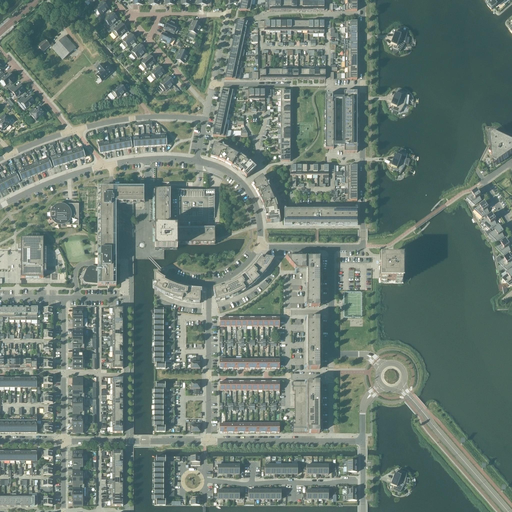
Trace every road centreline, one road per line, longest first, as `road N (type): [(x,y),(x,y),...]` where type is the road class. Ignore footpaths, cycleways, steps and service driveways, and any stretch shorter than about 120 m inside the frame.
road 1 (residential): [(363,207),(362,0)]
road 2 (residential): [(363,482),(204,481)]
road 3 (residential): [(0,207),(69,175),(147,160)]
road 4 (unclassified): [(508,511),(409,397)]
road 5 (residential): [(64,441),(208,441)]
road 6 (residential): [(64,441),(64,297)]
road 7 (residential): [(73,131),(151,117),(204,120)]
road 8 (residential): [(363,207),(279,207),(261,171)]
road 9 (residential): [(147,160),(147,214),(122,214),(131,258)]
road 10 (residential): [(208,441),(331,442)]
